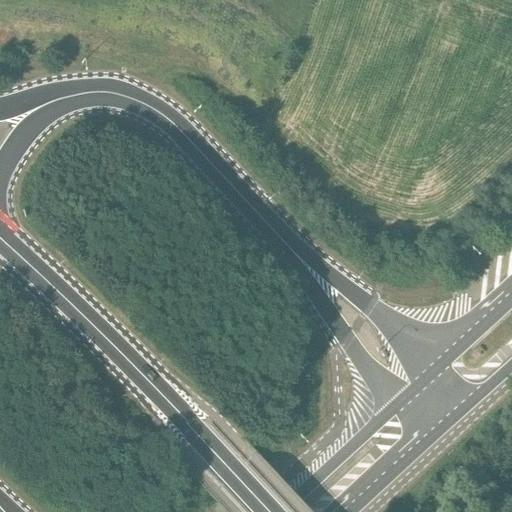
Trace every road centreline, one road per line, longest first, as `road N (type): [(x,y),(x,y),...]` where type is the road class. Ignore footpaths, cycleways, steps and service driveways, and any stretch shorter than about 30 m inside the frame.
road 1 (secondary): [(267,511),(0,240)]
road 2 (secondary): [(290,251),(154,111),(93,93),(37,107)]
road 3 (secondary): [(433,371),(369,305),(290,251)]
road 4 (secondary): [(290,251),(345,339),(399,403)]
road 5 (primary): [(399,403),(278,511)]
road 6 (primary): [(353,511),(453,419)]
